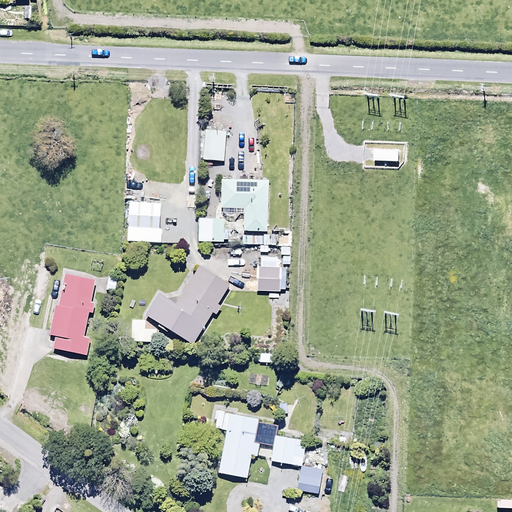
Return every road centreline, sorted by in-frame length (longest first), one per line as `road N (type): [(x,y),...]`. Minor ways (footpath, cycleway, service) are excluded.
road 1 (tertiary): [(511,72),(0,52)]
road 2 (unclassified): [(0,424),(119,511)]
